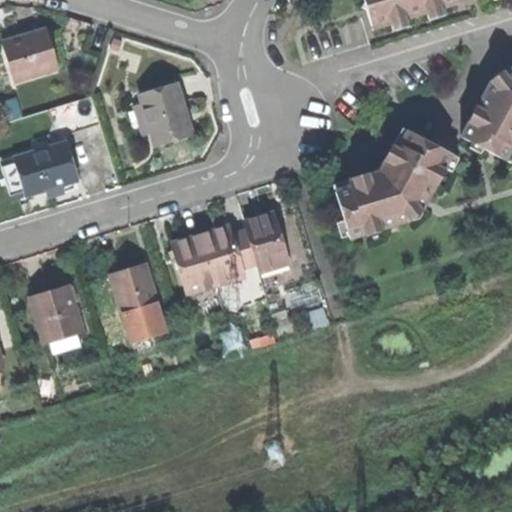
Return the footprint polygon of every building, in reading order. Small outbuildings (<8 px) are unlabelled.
[(443,8),(461,3),(460,0),(364,0),(373,29),(391,24),(408,19),(418,16),(428,13),(443,8)] [(445,14),(443,8),(428,13),(430,19),(445,14)] [(409,26),(408,19),(391,24),(393,30),(409,26)] [(48,28),(41,30),(53,69),(59,68),(48,28)] [(15,82),(53,69),(41,30),(31,33),(3,42),(15,82)] [(511,67),(505,70),(504,76),(498,81),(493,78),(464,136),(511,162),(511,67)] [(155,140),(192,127),(186,107),(179,83),(142,96),(145,105),(153,134),(155,140)] [(146,136),(153,134),(145,105),(138,108),(146,136)] [(194,134),(192,127),(155,140),(157,146),(194,134)] [(453,154),(404,129),(384,163),(388,168),(378,177),(375,173),(336,185),(353,239),(412,221),(412,216),(416,212),(420,209),(424,211),(453,154)] [(77,181),(66,144),(1,163),(12,201),(36,193),(48,190),(61,186),(77,181)] [(63,191),(61,186),(48,190),(49,195),(63,191)] [(259,219),(246,223),(259,272),(289,263),(276,214),(259,219)] [(172,246),(187,294),(239,278),(225,229),(216,232),(183,242),(172,246)] [(126,315),(159,304),(147,266),(126,272),(113,277),(126,315)] [(47,345),(84,333),(71,289),(44,297),(33,301),(47,345)]
